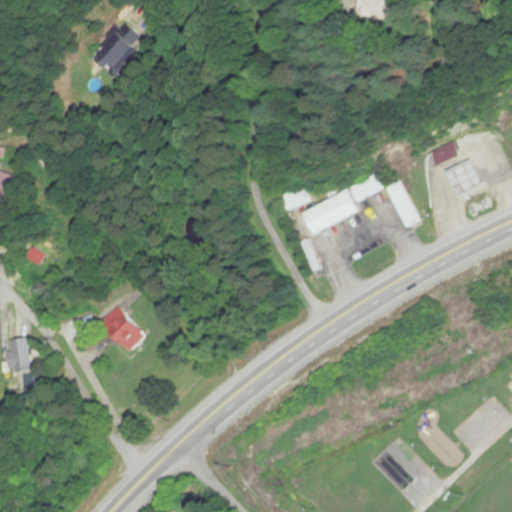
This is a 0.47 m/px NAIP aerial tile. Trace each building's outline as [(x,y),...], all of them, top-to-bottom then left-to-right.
[(404,28),(411,5),(395,0),(367,0),(363,15),(404,28)] [(119,74),(140,47),(117,30),(97,57),(119,74)] [(461,201),(489,189),(476,161),(434,179),(442,198),(457,191),(461,201)] [(389,189),(408,230),(422,223),(401,177),(388,183),(382,170),(351,184),(354,192),(306,214),(317,237),(364,215),(359,203),(389,189)] [(0,212),(5,214),(16,176),(0,171),(0,212)] [(285,194),(290,211),(313,204),(308,187),(285,194)] [(104,323),(134,352),(150,336),(120,306),(104,323)]
